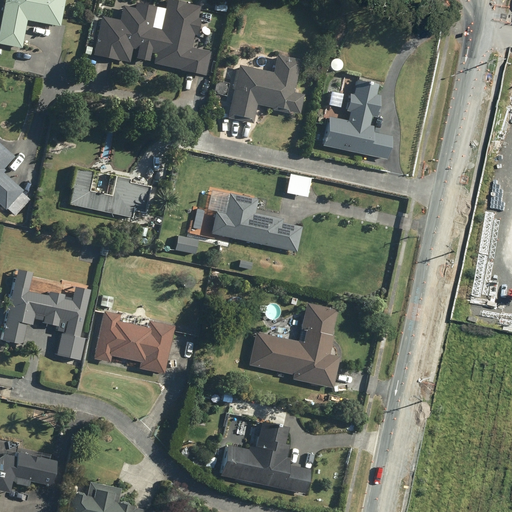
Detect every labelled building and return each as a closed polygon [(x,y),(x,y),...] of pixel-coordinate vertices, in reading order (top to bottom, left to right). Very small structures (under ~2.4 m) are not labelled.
[(1,0),(0,10),(0,44),(19,48),(25,19),(58,26),(62,0),(1,0)] [(151,63),(179,69),(178,70),(204,75),(209,51),(189,47),(192,33),(195,34),(198,17),(196,17),(198,5),(173,0),(164,0),(159,28),(150,26),(154,5),(134,0),(133,8),(121,5),(118,19),(99,15),(91,54),(128,62),(131,47),(135,48),(133,58),(147,60),(149,52),(153,53),(151,63)] [(237,64),(226,117),(251,123),(255,103),(270,107),(270,109),(286,112),(287,110),(298,113),(302,94),(292,91),(299,59),(275,54),(271,71),(237,64)] [(379,95),(374,93),(376,83),(355,79),(352,94),(348,93),(344,109),(348,110),(346,120),(326,116),(320,145),(385,158),(390,135),(370,131),(371,125),(367,124),(369,116),(374,117),(379,95)] [(329,91),(327,105),(337,107),(340,93),(329,91)] [(0,205),(3,209),(20,189),(1,172),(4,169),(2,168),(12,156),(0,144),(0,205)] [(66,203),(129,217),(131,209),(142,212),(148,186),(127,181),(127,178),(112,175),(108,195),(86,190),(90,170),(74,167),(66,203)] [(283,193),(305,196),(308,177),(287,173),(283,193)] [(218,192),(209,233),(294,252),(300,226),(280,222),(281,218),(253,212),(256,198),(227,192),(226,194),(218,192)] [(183,215),(179,231),(191,233),(195,217),(183,215)] [(511,244),(503,243),(506,226),(482,221),(472,267),(507,274),(511,249),(511,244)] [(175,235),(172,249),(193,253),(195,239),(175,235)] [(228,257),(227,264),(249,269),(250,262),(228,257)] [(17,277),(14,276),(1,339),(23,344),(27,323),(34,325),(35,319),(42,321),(42,323),(56,326),(56,330),(63,331),(58,355),(80,359),(85,338),(80,337),(90,290),(76,287),(73,301),(63,299),(64,295),(50,292),(50,296),(29,291),(33,272),(18,269),(17,277)] [(100,294),(98,305),(109,307),(111,297),(100,294)] [(511,297),(494,294),(490,318),(511,321),(511,297)] [(247,364),(291,374),(290,378),(330,387),(337,356),(327,354),(331,336),(330,335),(335,309),(304,302),(296,341),(254,332),(247,364)] [(137,361),(136,368),(162,373),(172,326),(146,321),(145,327),(116,321),(117,313),(101,310),(91,358),(107,362),(109,355),(137,361)] [(224,444),(217,475),(302,493),(308,468),(286,464),(287,457),(284,456),(286,444),(282,443),(285,426),(259,421),(253,446),(247,445),(246,449),(224,444)] [(0,490),(7,492),(9,482),(26,486),(27,480),(49,485),(54,461),(15,452),(14,456),(2,453),(2,456),(0,455),(0,490)] [(205,455),(204,462),(213,464),(214,457),(205,455)] [(152,511),(153,511),(132,507),(132,506),(115,502),(119,488),(87,482),(84,495),(69,492),(64,511),(152,511)]
